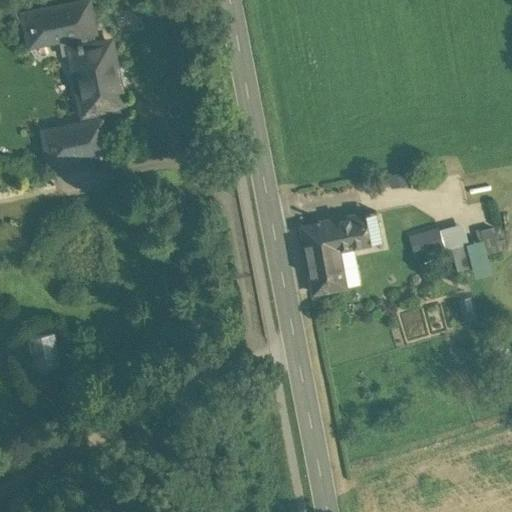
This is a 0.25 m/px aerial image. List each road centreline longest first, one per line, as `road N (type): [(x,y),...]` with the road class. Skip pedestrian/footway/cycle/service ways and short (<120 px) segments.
road 1 (secondary): [(328,511),(231,0)]
road 2 (track): [(0,491),(295,334)]
